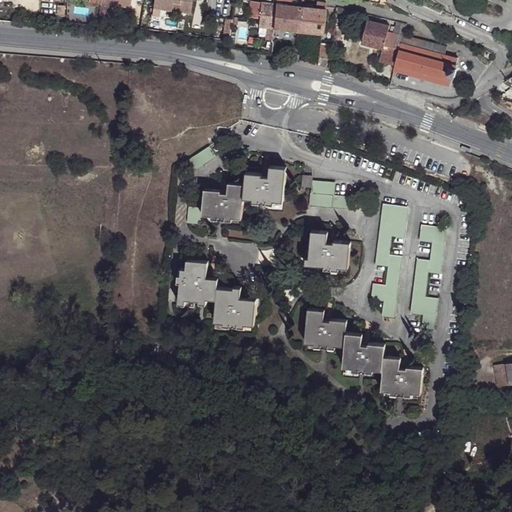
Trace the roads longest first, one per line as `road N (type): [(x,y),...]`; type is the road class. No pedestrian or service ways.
road 1 (secondary): [(170,52),(323,97),(367,96)]
road 2 (secondary): [(367,96),(233,57),(170,52)]
road 3 (secondary): [(0,36),(170,52)]
road 4 (residential): [(490,81),(500,61),(496,49),(394,0)]
road 5 (secondary): [(377,102),(511,151)]
road 6 (residential): [(377,102),(408,96),(455,103),(490,81)]
